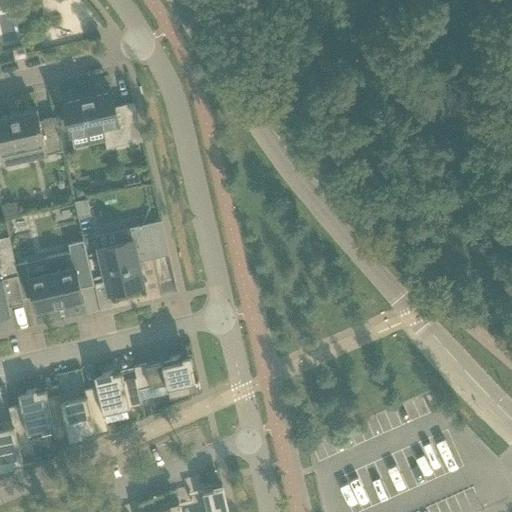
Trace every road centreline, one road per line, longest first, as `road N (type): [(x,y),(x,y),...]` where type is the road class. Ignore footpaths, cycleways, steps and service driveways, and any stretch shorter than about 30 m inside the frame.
road 1 (unclassified): [(511,420),(295,174),(179,0)]
road 2 (tertiary): [(227,320),(180,107),(148,49)]
road 3 (residential): [(0,371),(227,320)]
road 4 (residential): [(94,511),(254,442)]
road 5 (residential): [(0,83),(148,49)]
road 6 (tertiary): [(254,442),(227,320)]
